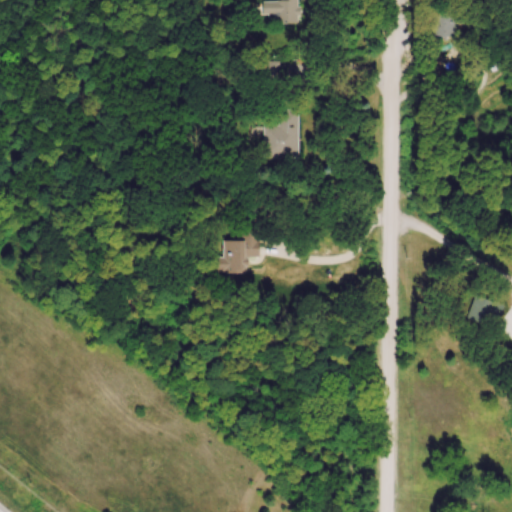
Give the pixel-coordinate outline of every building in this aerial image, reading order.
[(267,24),(297,23),(297,0),(260,0),(261,16),(267,15),(267,24)] [(469,24),(469,9),(430,9),(430,37),(451,37),(451,24),(469,24)] [(296,157),(296,109),(277,109),(277,125),(260,125),(259,157),(296,157)] [(220,239),(220,257),(212,256),(211,272),(243,272),(243,257),(256,257),(257,228),(239,228),(239,239),(220,239)] [(492,328),(502,308),(475,294),(465,314),(492,328)]
